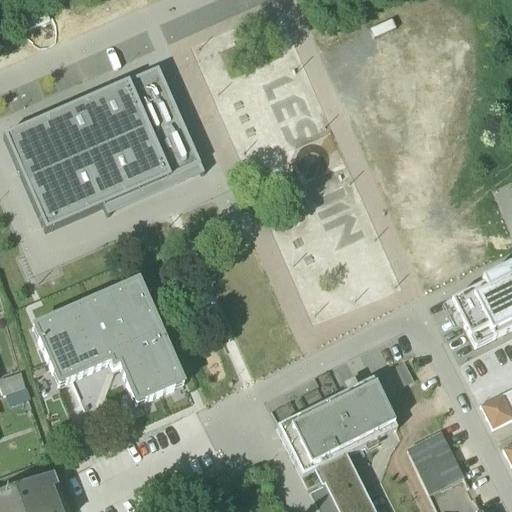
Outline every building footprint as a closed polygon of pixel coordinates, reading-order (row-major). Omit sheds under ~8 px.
[(198,170),(157,74),(2,141),(45,237),(103,212),(198,170)] [(202,179),(198,170),(103,212),(107,221),(202,179)] [(449,307),(473,354),(511,334),(511,275),(509,277),(508,273),(480,287),(482,291),(449,307)] [(123,293),(39,329),(45,342),(38,345),(52,378),(59,375),(65,388),(110,369),(112,374),(118,372),(131,403),(141,399),(144,406),(173,394),(170,386),(178,382),(162,343),(154,346),(146,327),(153,324),(140,294),(126,300),(123,293)] [(376,381),(384,400),(413,385),(403,367),(376,381)] [(20,377),(0,383),(0,384),(1,387),(0,386),(0,396),(2,401),(24,392),(20,377)] [(346,460),(395,434),(371,385),(276,430),(300,482),(314,476),(346,460)] [(511,393),(500,400),(511,422),(511,423),(491,434),(498,447),(511,439),(511,393)] [(511,422),(500,400),(479,410),(491,434),(511,423),(511,422)] [(440,438),(406,455),(427,500),(463,483),(440,438)] [(511,448),(501,454),(511,474),(511,448)] [(371,511),(346,460),(314,476),(318,486),(325,482),(339,511),(371,511)] [(49,482),(0,500),(0,511),(54,511),(49,496),(54,494),(49,482)]
